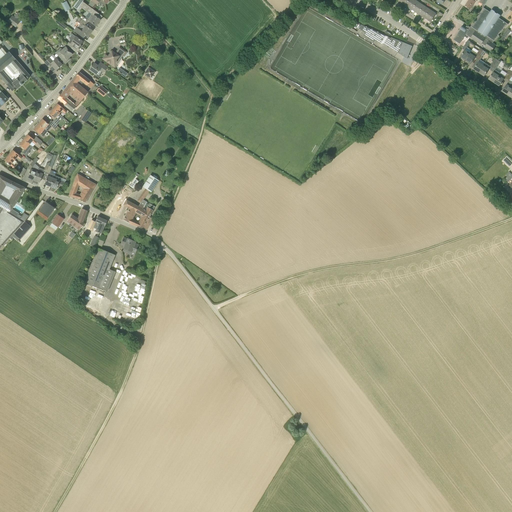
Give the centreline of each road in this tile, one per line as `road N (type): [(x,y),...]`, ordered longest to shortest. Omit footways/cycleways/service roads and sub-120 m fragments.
road 1 (unclassified): [(371,511),(156,238)]
road 2 (track): [(214,308),(309,272),(443,245),(511,218)]
road 3 (track): [(161,244),(128,378),(54,511)]
road 4 (tertiary): [(0,151),(125,0)]
road 5 (residential): [(156,238),(0,170)]
road 6 (track): [(213,92),(156,238)]
